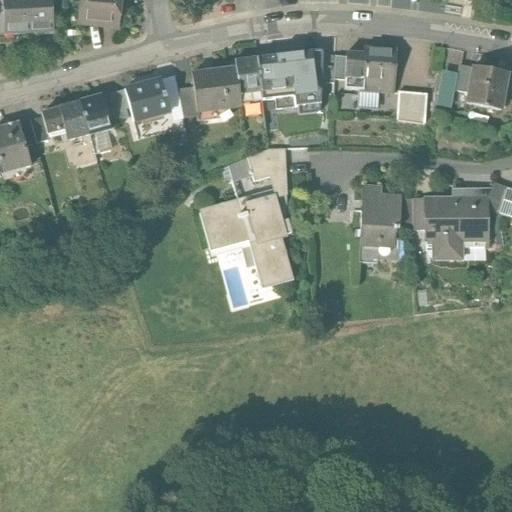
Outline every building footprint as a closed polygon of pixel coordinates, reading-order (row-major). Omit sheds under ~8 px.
[(25,0),(0,0),(0,5),(2,35),(4,35),(14,35),(18,36),(23,36),(23,38),(28,37),(25,0)] [(49,0),(25,0),(28,37),(32,37),(32,36),(37,35),(39,34),(39,30),(51,29),(49,0)] [(80,0),(78,28),(114,31),(116,0),(80,0)] [(362,59),(344,58),(344,61),(342,84),(342,94),(360,95),(360,84),(372,85),(391,86),(393,55),(363,53),(362,59)] [(418,80),(419,56),(412,56),(411,87),(398,87),(398,93),(425,94),(426,80),(418,80)] [(277,60),(254,63),(260,106),(262,123),(275,121),(272,96),(281,95),(277,60)] [(332,61),(318,60),(317,84),(331,84),(331,83),(332,61)] [(344,61),(332,60),(332,61),(331,83),(342,84),(344,61)] [(254,63),(232,66),(233,76),(237,109),(260,106),(254,63)] [(470,74),(457,72),(452,97),(465,100),(470,74)] [(504,79),(470,72),(470,74),(465,100),(463,110),(497,117),(504,79)] [(233,76),(190,81),(191,93),(194,117),(238,112),(237,109),(233,76)] [(391,86),(372,85),(371,91),(377,91),(376,97),(390,98),(391,86)] [(158,86),(123,95),(132,127),(168,118),(163,99),(162,100),(158,86)] [(191,93),(177,97),(181,119),(182,124),(195,123),(194,117),(191,93)] [(177,97),(163,99),(168,118),(169,121),(181,119),(177,97)] [(423,100),(395,98),(393,126),(421,130),(423,100)] [(99,101),(77,107),(87,141),(97,138),(108,134),(99,101)] [(387,102),(369,101),(369,112),(386,113),(387,102)] [(77,107),(38,118),(44,140),(62,135),(66,146),(87,141),(77,107)] [(16,127),(0,131),(0,178),(23,172),(25,177),(30,176),(16,127)] [(97,138),(87,141),(94,167),(104,164),(97,138)] [(266,153),(245,162),(252,186),(277,178),(277,153),(266,153)] [(504,195),(490,190),(487,200),(483,213),(486,214),(496,217),(504,195)] [(378,193),(361,193),(359,241),(391,243),(391,232),(396,232),(397,202),(378,201),(378,193)] [(471,200),(471,203),(463,203),(463,200),(462,198),(461,197),(458,196),(456,196),(454,196),(452,198),(450,199),(450,203),(422,203),(422,246),(437,246),(437,263),(460,263),(460,246),(486,246),(486,214),(483,213),(487,200),(471,200)] [(274,198),(237,208),(235,203),(218,208),(220,213),(204,217),(215,257),(217,256),(213,242),(244,234),(258,286),(289,277),(278,240),(289,237),(285,223),(281,224),(274,198)]
